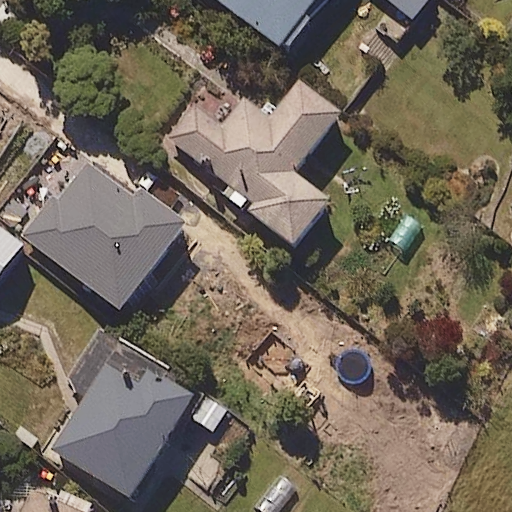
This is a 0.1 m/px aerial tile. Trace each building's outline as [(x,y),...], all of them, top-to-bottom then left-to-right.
[(221,0),(290,49),(324,0),(221,0)] [(432,0),(391,0),(417,20),(432,0)] [(343,114),(303,83),(272,122),(215,77),(170,135),(233,185),(228,192),(299,247),(334,201),(298,173),(343,114)] [(138,199),(75,152),(42,195),(52,202),(26,234),(125,311),(192,224),(146,189),(138,199)] [(0,282),(28,246),(0,225),(0,282)] [(202,392),(124,342),(56,449),(134,499),(202,392)] [(84,511),(33,490),(23,511),(84,511)]
